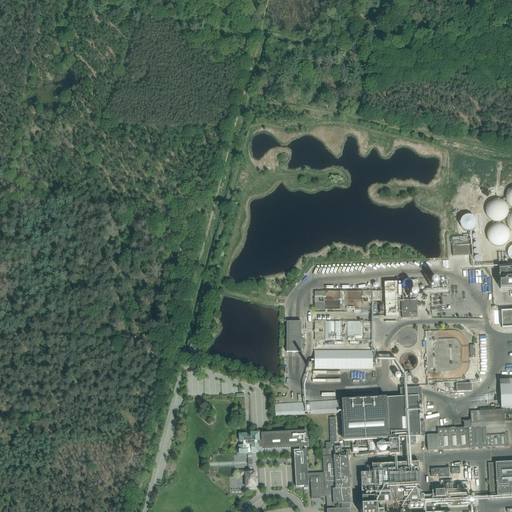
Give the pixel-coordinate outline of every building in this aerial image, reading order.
[(488,215),(490,218),(492,220),(495,221),(498,221),(501,221),(504,220),(506,218),(508,216),(509,213),(510,210),(509,207),(508,204),(506,201),(503,199),(500,198),(496,198),(493,199),(490,202),(488,204),(487,208),(487,212),(488,215)] [(474,231),(473,215),(458,216),(459,232),(474,231)] [(489,241),(491,244),(494,246),(497,247),(500,247),(503,247),(506,246),(509,244),(511,241),(511,238),(511,230),(511,228),(509,225),(506,223),(502,222),(498,222),(494,223),(491,226),(488,229),(487,233),(487,237),(489,241)] [(471,241),(452,242),(453,256),(472,255),(471,241)] [(511,267),(499,269),(500,289),(511,288),(511,267)] [(426,281),(427,287),(438,285),(437,279),(426,281)] [(382,293),(317,293),(317,312),(372,312),(372,301),(382,301),(382,293)] [(502,327),(511,326),(511,310),(501,311),(501,315),(502,319),(502,327)] [(287,322),(287,353),(302,353),(302,351),(305,351),(305,339),(302,339),(302,322),(296,322),(287,322)] [(315,324),(316,340),(373,339),(372,323),(315,324)] [(417,341),(418,339),(417,336),(417,335),(416,333),(414,331),(413,330),(411,329),(410,329),(407,329),(405,329),(403,330),(402,331),(400,332),(399,334),(398,335),(398,338),(398,339),(398,341),(399,343),(400,345),(401,346),(402,347),(404,348),(406,349),(408,349),(410,348),(412,348),(413,347),(415,346),(416,344),(417,342),(417,341)] [(191,343),(189,352),(195,354),(197,345),(191,343)] [(315,353),(315,370),(375,369),(375,352),(315,353)] [(418,365),(419,363),(418,360),(418,358),(417,357),(416,355),(414,354),(412,353),(410,353),(408,353),(406,353),(404,353),(403,354),(401,356),(400,357),(399,359),(399,361),(399,363),(399,365),(399,367),(400,368),(402,370),(404,371),(406,372),(407,372),(409,372),(411,372),(413,372),(414,371),(416,369),(417,368),(418,366),(418,365)] [(503,380),(500,380),(501,408),(511,407),(511,379),(507,380),(507,378),(503,379),(503,380)] [(472,384),(456,384),(456,392),(472,391),(472,384)] [(367,399),(341,400),(343,426),(344,443),(345,443),(345,447),(352,447),(353,453),(358,453),(358,446),(367,446),(367,451),(372,451),(376,451),(375,442),(375,439),(389,438),(390,456),(400,455),(399,444),(405,444),(414,443),(416,443),(416,437),(421,436),(425,436),(424,421),(420,422),(419,405),(422,405),(422,396),(401,397),(367,399)] [(307,412),(306,412),(306,414),(310,414),(339,413),(339,400),(310,402),(306,402),(307,412)] [(304,403),(275,404),(276,416),(305,415),(304,403)] [(428,451),(506,446),(504,410),(471,412),(471,421),(464,421),(464,427),(437,429),(438,435),(427,435),(428,451)] [(330,442),(325,443),(326,445),(326,448),(332,448),(332,445),(334,445),(334,442),(337,442),(336,430),(336,427),(336,424),(329,424),(330,430),(330,442)] [(302,447),(308,447),(307,431),(266,433),(261,433),(262,440),(262,447),(262,449),(262,450),(299,448),(299,450),(294,451),(296,487),(308,486),(308,479),(311,479),(312,499),(321,499),(321,497),(321,495),(329,495),(330,509),(327,509),(327,510),(327,511),(350,511),(350,508),(350,503),(349,495),(350,495),(348,456),(351,455),(350,450),(342,450),(342,446),(338,446),(334,447),(335,455),(334,455),(333,453),(332,453),(332,449),(322,449),(323,455),(332,455),(332,456),(323,456),(323,468),(327,468),(327,472),(324,472),(324,473),(321,473),(308,474),(306,450),(302,450),(302,447)] [(241,445),(239,445),(239,454),(248,454),(248,470),(249,470),(249,472),(253,472),(252,452),(259,452),(259,447),(262,447),(262,440),(260,440),(259,432),(250,433),(250,435),(247,435),(247,434),(239,434),(240,442),(241,442),(241,445)] [(362,493),(359,493),(359,505),(362,505),(362,511),(393,511),(394,510),(408,509),(408,502),(421,501),(421,502),(424,502),(423,495),(421,495),(419,462),(367,465),(368,473),(361,473),(362,489),(362,493)] [(490,496),(511,494),(511,462),(488,464),(490,496)] [(248,470),(242,470),(242,473),(245,473),(246,487),(252,487),(252,486),(256,486),(255,476),(255,472),(253,472),(249,472),(249,470),(248,470)]
